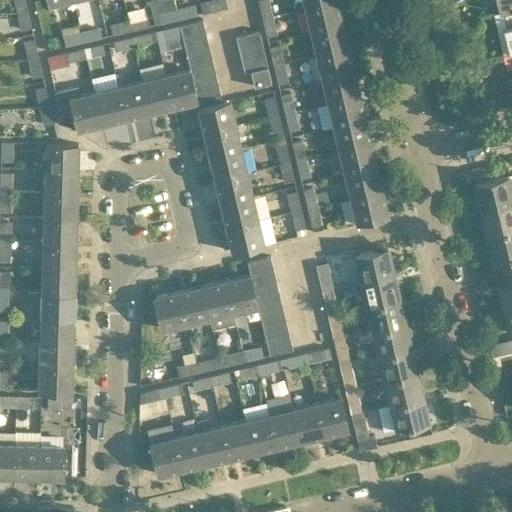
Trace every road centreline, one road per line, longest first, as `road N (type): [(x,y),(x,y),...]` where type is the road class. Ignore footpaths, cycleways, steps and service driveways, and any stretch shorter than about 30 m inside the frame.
road 1 (residential): [(496,469),(428,160)]
road 2 (residential): [(113,511),(117,264)]
road 3 (residential): [(117,264),(174,248),(186,226),(173,169),(162,159),(121,165),(114,178)]
road 4 (residential): [(327,508),(496,469)]
road 5 (residential): [(428,160),(390,0)]
